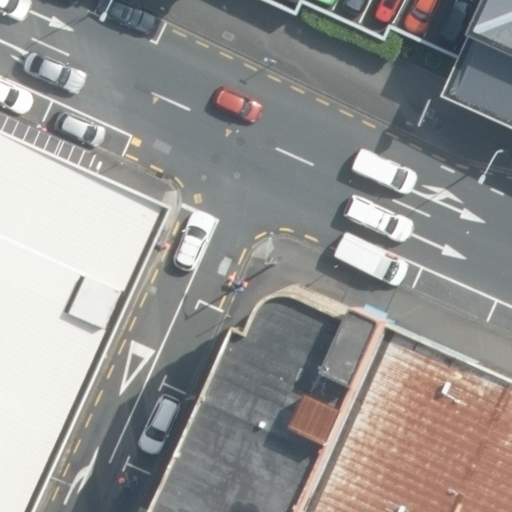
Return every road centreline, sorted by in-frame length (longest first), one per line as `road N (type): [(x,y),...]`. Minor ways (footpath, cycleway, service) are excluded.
road 1 (residential): [(260,136),(89,511)]
road 2 (trunk): [(0,20),(260,136)]
road 3 (trunk): [(260,136),(511,247)]
